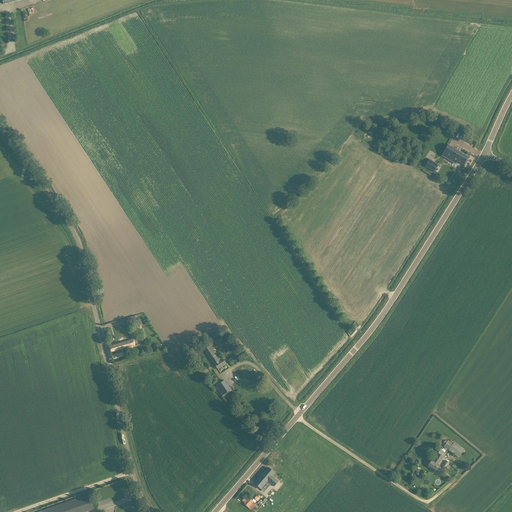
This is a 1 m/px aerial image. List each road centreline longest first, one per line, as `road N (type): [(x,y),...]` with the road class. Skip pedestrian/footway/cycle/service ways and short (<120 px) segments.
road 1 (unclassified): [(215,511),(392,302),(484,153)]
road 2 (unclassified): [(152,511),(125,439),(75,235),(0,129)]
road 3 (track): [(16,511),(135,471)]
